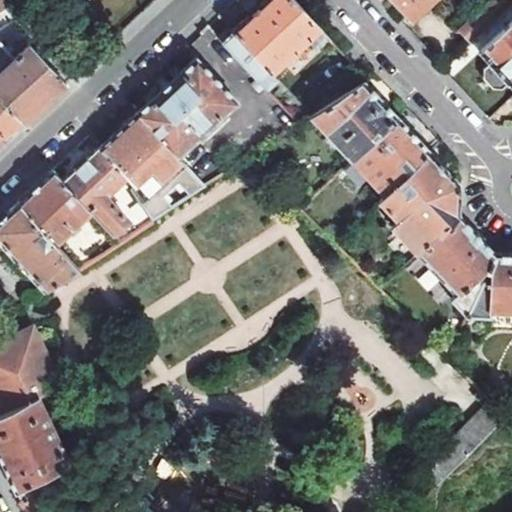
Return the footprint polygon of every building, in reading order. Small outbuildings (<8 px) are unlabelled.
[(0,0),(0,8),(13,0),(0,0)] [(225,25),(215,35),(265,88),(276,78),(269,72),(302,42),(312,53),(329,38),(293,0),(262,0),(231,31),(225,25)] [(392,0),(406,14),(420,0),(392,0)] [(511,0),(486,0),(456,28),(468,42),(511,0)] [(506,82),(511,88),(511,18),(477,51),(487,62),(481,67),(480,78),(490,88),(501,87),(506,82)] [(64,30),(50,40),(74,74),(87,62),(64,30)] [(0,99),(22,123),(47,100),(74,74),(50,40),(47,36),(34,48),(30,44),(15,58),(0,41),(0,99)] [(193,58),(135,113),(170,150),(177,157),(235,102),(211,77),(215,73),(210,67),(206,71),(193,58)] [(338,96),(309,115),(349,158),(394,115),(361,80),(348,89),(338,96)] [(332,88),(338,96),(348,89),(343,80),(332,88)] [(0,143),(3,140),(22,123),(0,99),(0,143)] [(135,113),(98,147),(125,175),(130,181),(127,184),(150,218),(203,184),(192,173),(162,193),(148,171),(170,150),(135,113)] [(427,150),(394,115),(349,158),(382,193),(427,150)] [(98,147),(61,181),(88,209),(111,232),(126,218),(104,195),(125,175),(98,147)] [(457,182),(427,150),(382,193),(377,198),(395,216),(388,222),(415,251),(457,213),(457,182)] [(36,184),(14,205),(51,243),(54,241),(88,209),(61,181),(51,171),(36,184)] [(14,205),(0,218),(0,244),(15,260),(43,289),(78,266),(54,241),(51,243),(14,205)] [(477,235),(457,213),(415,251),(453,292),(450,299),(465,316),(494,253),(477,235)] [(511,252),(494,253),(465,316),(489,315),(489,308),(511,307),(511,252)] [(0,343),(0,407),(2,412),(37,394),(58,383),(30,328),(0,343)] [(0,461),(12,488),(65,462),(37,394),(2,412),(0,412),(0,461)] [(466,454),(506,414),(491,400),(451,440),(466,454)] [(65,462),(12,488),(20,504),(26,511),(41,511),(80,477),(65,462)]
